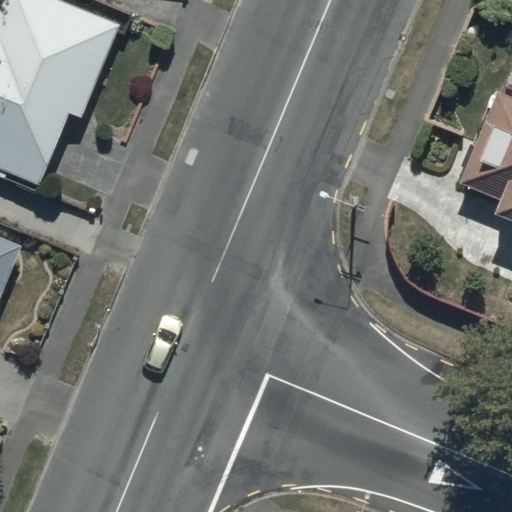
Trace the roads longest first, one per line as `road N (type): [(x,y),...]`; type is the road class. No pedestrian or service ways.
road 1 (tertiary): [(187,345),(331,0)]
road 2 (tertiary): [(187,345),(511,479)]
road 3 (tertiary): [(118,511),(187,345)]
